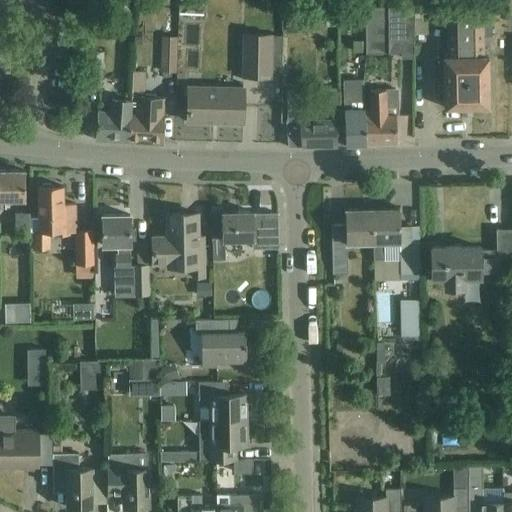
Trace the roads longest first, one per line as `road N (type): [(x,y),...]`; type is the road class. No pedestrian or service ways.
road 1 (residential): [(305,511),(293,168)]
road 2 (tertiary): [(293,168),(0,145)]
road 3 (tertiary): [(511,162),(293,168)]
